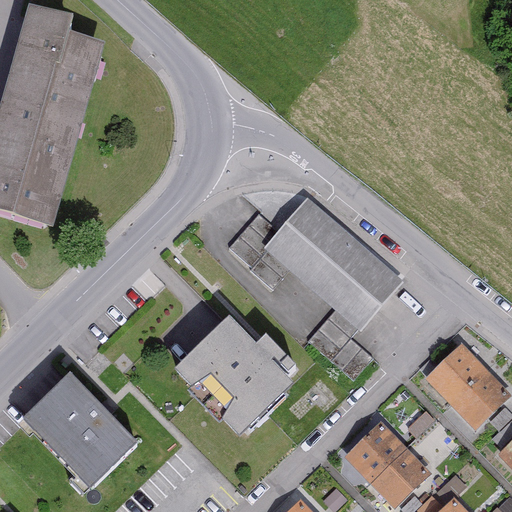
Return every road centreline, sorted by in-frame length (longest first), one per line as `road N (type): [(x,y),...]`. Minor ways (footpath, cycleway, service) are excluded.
road 1 (residential): [(511,332),(299,156),(258,132),(207,124)]
road 2 (unclassified): [(0,378),(189,188),(208,144),(207,124)]
road 3 (unclassified): [(207,124),(192,75),(116,0)]
